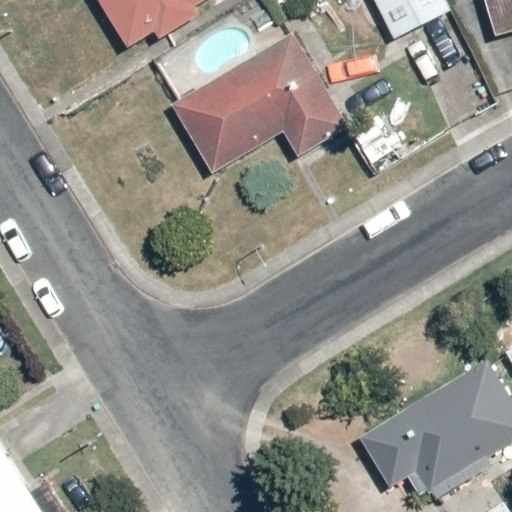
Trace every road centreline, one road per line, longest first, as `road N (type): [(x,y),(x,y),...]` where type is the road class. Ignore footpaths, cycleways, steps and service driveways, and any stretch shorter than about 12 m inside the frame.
road 1 (residential): [(511,178),(151,392)]
road 2 (residential): [(0,155),(151,392)]
road 3 (residential): [(151,392),(224,511)]
